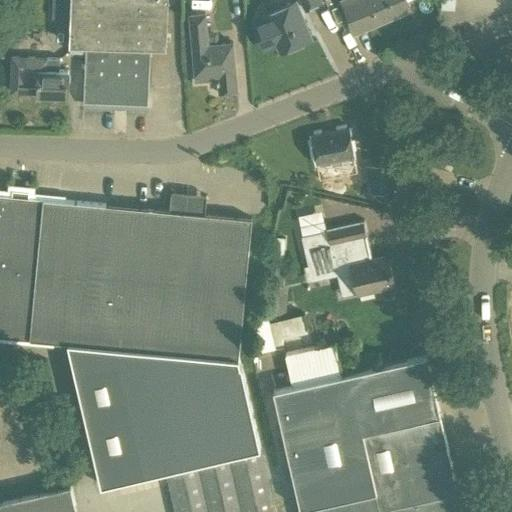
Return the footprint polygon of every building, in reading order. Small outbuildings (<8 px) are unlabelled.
[(85,51),(83,101),(148,103),(150,47),(166,47),(167,0),(53,0),(53,18),(71,19),(69,51),(85,51)] [(297,0),(303,11),(322,2),(321,0),(297,0)] [(411,9),(407,0),(343,0),(341,1),(355,32),(411,9)] [(280,50),(311,37),(296,1),(264,14),(265,15),(251,21),(264,51),(277,45),(280,50)] [(208,44),(206,13),(190,14),(195,81),(216,79),(216,84),(218,84),(219,93),(236,91),(232,42),(208,44)] [(47,56),(11,55),(9,93),(36,94),(36,95),(40,95),(40,99),(55,100),(55,95),(68,96),(69,68),(59,67),(59,57),(47,57),(47,56)] [(316,164),(354,156),(348,127),(311,134),(316,164)] [(372,192),(395,188),(390,161),(367,165),(372,192)] [(12,195),(0,193),(0,336),(68,343),(101,485),(167,469),(176,511),(274,511),(239,355),(252,217),(28,196),(29,191),(12,189),(12,195)] [(303,235),(300,236),(307,265),(303,266),(307,282),(336,275),(341,296),(395,284),(388,255),(372,259),(364,219),(325,228),(324,222),(301,227),(303,235)] [(268,266),(283,266),(285,238),(271,236),(268,266)] [(283,310),(285,266),(283,266),(268,266),(266,265),(264,309),(283,310)] [(306,330),(301,313),(269,321),(274,343),(282,341),(292,385),(273,389),(301,511),(462,511),(427,354),(341,374),(334,342),(314,346),(310,329),(306,330)] [(77,511),(71,483),(0,499),(0,511),(77,511)]
